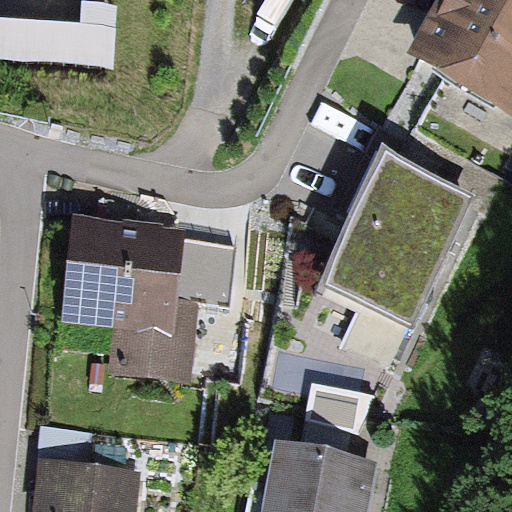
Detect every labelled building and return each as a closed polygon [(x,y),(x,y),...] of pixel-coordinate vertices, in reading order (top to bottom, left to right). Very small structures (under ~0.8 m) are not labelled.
[(511,0),(455,0),(418,65),(511,118),(511,0)] [(478,212),(385,165),(320,293),(413,340),(478,212)] [(187,238),(73,224),(61,319),(117,326),(111,374),(191,385),(196,347),(236,352),(240,321),(203,316),(203,310),(178,307),(187,238)] [(387,511),(395,474),(274,452),(263,511),(387,511)] [(139,511),(142,473),(37,467),(34,511),(139,511)]
